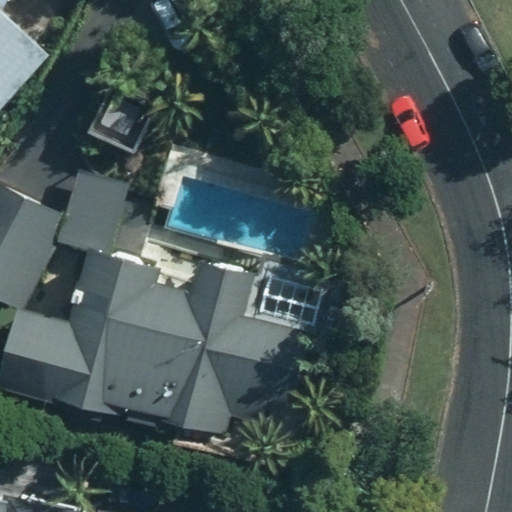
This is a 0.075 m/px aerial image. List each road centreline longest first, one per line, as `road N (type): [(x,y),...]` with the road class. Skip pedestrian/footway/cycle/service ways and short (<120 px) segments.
road 1 (residential): [(400,0),(478,148),(511,268)]
road 2 (residential): [(511,370),(488,511)]
